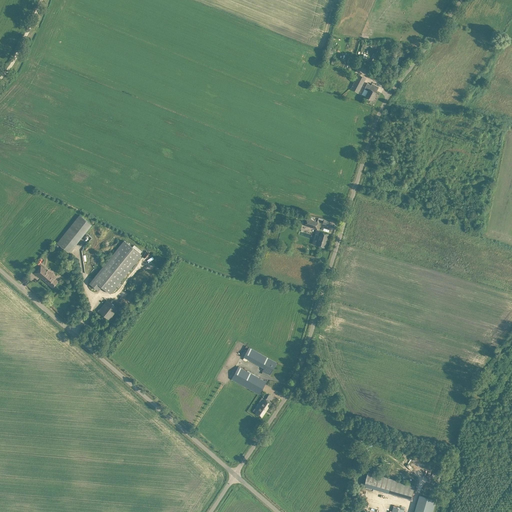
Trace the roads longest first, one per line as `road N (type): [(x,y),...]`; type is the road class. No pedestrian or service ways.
road 1 (unclassified): [(233,473),(297,371),(379,107),(460,0)]
road 2 (unclassified): [(233,473),(0,268)]
